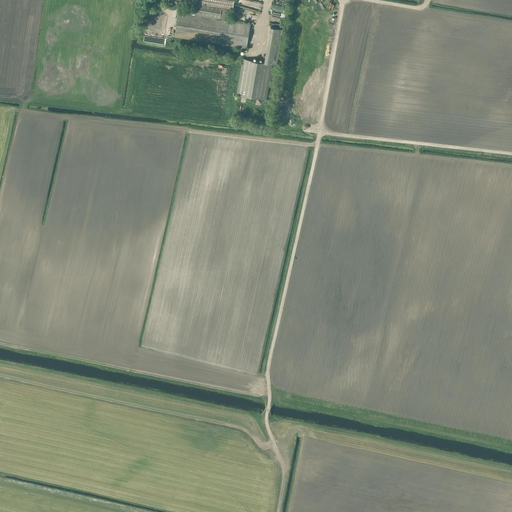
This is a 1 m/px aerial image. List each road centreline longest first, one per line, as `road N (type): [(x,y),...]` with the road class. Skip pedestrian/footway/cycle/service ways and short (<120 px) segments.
road 1 (track): [(279,458),(267,424),(268,364),(319,133),(511,153)]
road 2 (track): [(273,441),(264,446),(245,424),(0,369)]
road 3 (track): [(269,388),(246,395),(0,343)]
road 4 (track): [(319,133),(343,0)]
